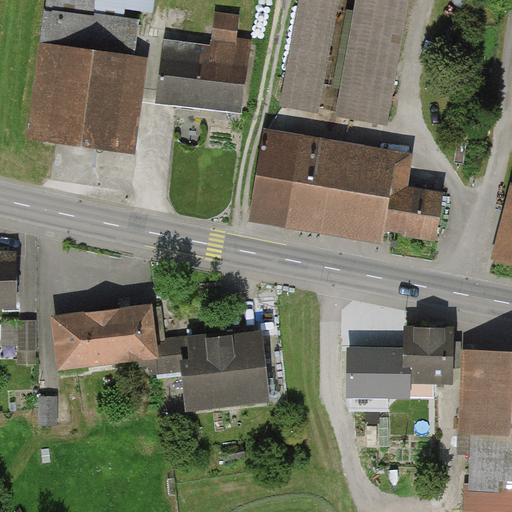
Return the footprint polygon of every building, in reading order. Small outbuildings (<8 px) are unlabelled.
[(142,0),(47,0),(29,141),(134,154),(146,59),(135,57),(142,0)] [(298,0),(281,104),(315,110),(334,0),(298,0)] [(407,0),(356,0),(337,115),(386,123),(407,0)] [(157,102),(237,110),(244,54),(238,53),(242,17),(215,14),(211,52),(163,47),(157,102)] [(409,156),(264,132),(249,222),(376,244),(378,231),(430,240),(438,196),(403,190),(409,156)] [(511,269),(511,186),(511,187),(492,264),(511,269)] [(13,255),(0,255),(0,307),(14,307),(13,255)] [(266,401),(259,334),(152,345),(148,307),(49,317),(54,368),(143,358),(145,374),(181,370),(185,410),(266,401)] [(35,321),(20,321),(20,351),(35,351),(35,321)] [(451,383),(451,331),(400,330),(400,342),(365,342),(364,398),(406,398),(406,383),(451,383)] [(511,511),(511,356),(468,356),(464,511),(511,511)] [(56,397),(41,397),(41,425),(56,425),(56,397)]
